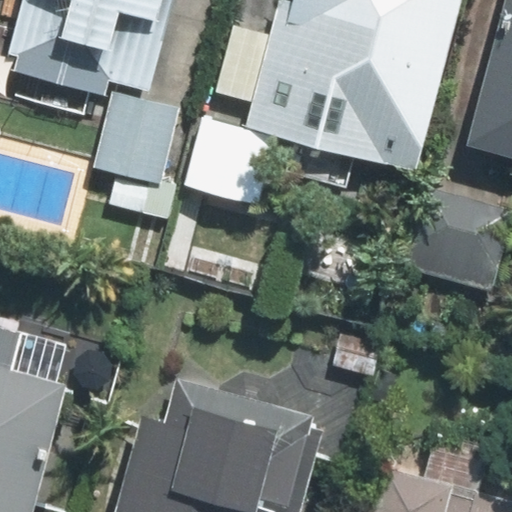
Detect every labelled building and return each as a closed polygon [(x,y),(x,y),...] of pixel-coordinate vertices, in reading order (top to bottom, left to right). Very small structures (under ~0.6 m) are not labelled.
[(183,0),(36,0),(23,57),(120,79),(103,150),(175,166),(193,86),(165,79),(183,0)] [(289,0),(266,107),(219,96),(204,164),(274,180),(289,112),(441,146),(473,0),(289,0)] [(511,31),(491,117),(511,122),(511,31)] [(511,215),(511,192),(448,173),(426,247),(497,268),(511,215)] [(69,314),(0,304),(0,503),(39,510),(69,314)] [(193,405),(159,396),(133,499),(184,511),(311,511),(337,410),(200,376),(193,405)] [(511,511),(511,501),(398,481),(391,511),(511,511)]
